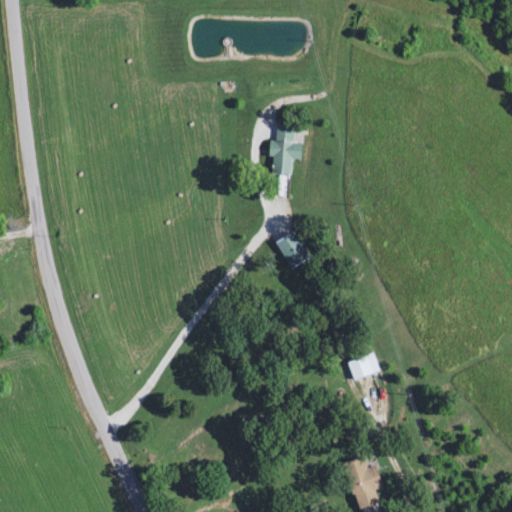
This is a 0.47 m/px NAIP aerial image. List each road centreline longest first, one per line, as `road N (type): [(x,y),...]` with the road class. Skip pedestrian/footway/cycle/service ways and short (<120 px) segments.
road 1 (residential): [(351,0),(327,95),(281,108),(264,123),(260,148),(275,224),(134,413),(109,425)]
road 2 (residential): [(149,511),(101,409),(58,286),(39,198),(16,0)]
road 3 (residential): [(357,0),(473,22),(511,48)]
